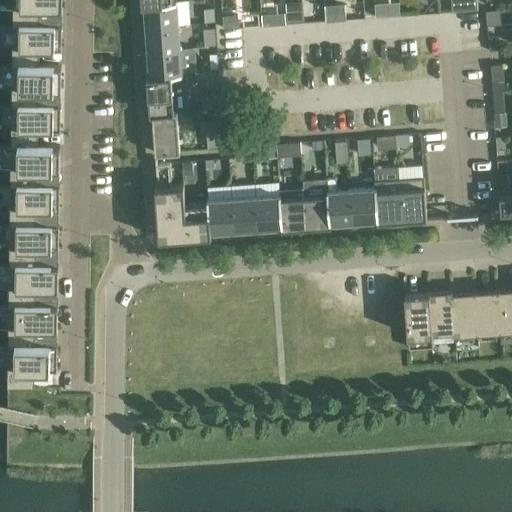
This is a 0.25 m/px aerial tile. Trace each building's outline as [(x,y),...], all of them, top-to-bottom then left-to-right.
[(13,26),(13,28),(20,28),(20,27),(40,27),(62,27),(62,0),(20,0),(20,8),(13,8),(13,26)] [(171,0),(142,2),(142,4),(145,4),(146,24),(179,22),(177,0),(171,0)] [(477,0),(451,0),(452,11),(478,9),(477,0)] [(388,3),(376,4),(377,16),(389,15),(388,3)] [(259,10),(260,21),(298,20),(298,9),(259,10)] [(179,22),(146,24),(148,49),(180,47),(179,22)] [(12,66),(12,67),(19,67),(26,67),(39,67),(39,65),(39,50),(62,50),(62,27),(40,27),(20,27),(20,28),(19,48),(13,48),(12,66)] [(180,47),(148,49),(150,74),(182,72),(180,47)] [(500,63),(490,63),(491,91),(501,90),(500,63)] [(12,106),(12,107),(19,108),(19,107),(39,107),(61,107),(61,106),(61,66),(39,65),(39,67),(26,67),(19,67),(19,89),(12,89),(12,106)] [(150,74),(147,74),(150,114),(153,114),(177,112),(177,111),(174,111),(172,74),(182,73),(182,72),(150,74)] [(11,146),(11,147),(18,148),(18,147),(19,147),(38,147),(38,146),(38,145),(38,130),(61,131),(61,107),(39,107),(19,107),(19,108),(18,129),(11,129),(11,146)] [(177,112),(153,114),(156,153),(180,151),(177,112)] [(323,140),(312,141),(313,150),(323,149),(323,140)] [(11,186),(11,187),(17,188),(17,187),(24,187),(37,187),(37,185),(38,171),(60,171),(60,146),(38,145),(38,146),(38,147),(19,147),(18,147),(18,148),(18,169),(11,169),(11,186)] [(252,145),(240,146),(241,157),(253,156),(252,145)] [(214,159),(205,159),(206,168),(214,168),(214,159)] [(171,162),(157,163),(157,170),(157,171),(171,170),(171,169),(171,162)] [(172,176),(158,177),(158,185),(172,184),(172,176)] [(424,176),(399,178),(402,220),(427,218),(424,176)] [(328,177),(303,179),(304,187),(305,195),(307,227),(331,225),(331,222),(329,194),(328,177)] [(336,177),(328,177),(329,194),(331,222),(354,221),(352,189),(337,190),(336,177)] [(399,178),(375,180),(375,188),(377,219),(378,222),(402,220),(399,178)] [(158,185),(155,185),(159,238),(188,236),(186,204),(184,183),(172,184),(158,185)] [(10,226),(10,227),(17,227),(17,226),(28,227),(37,227),(37,225),(37,210),(59,210),(60,186),(37,185),(37,187),(24,187),(17,187),(17,188),(17,208),(10,208),(10,226)] [(304,187),(279,189),(279,194),(282,226),(282,229),(307,227),(305,195),(304,187)] [(375,188),(352,189),(354,221),(377,219),(375,188)] [(279,194),(256,196),(259,228),(282,226),(279,194)] [(509,195),(500,196),(500,204),(510,204),(509,195)] [(256,196),(233,197),(236,229),(259,228),(256,196)] [(233,197),(209,199),(211,231),(236,229),(233,197)] [(208,202),(186,204),(188,236),(211,234),(211,231),(209,199),(208,199),(208,202)] [(510,204),(500,204),(501,213),(510,212),(510,204)] [(10,266),(10,267),(16,267),(16,266),(17,266),(36,267),(36,266),(36,265),(37,251),(59,251),(59,226),(37,225),(37,227),(28,227),(17,226),(17,227),(17,249),(10,249),(10,266)] [(9,306),(9,307),(16,307),(16,306),(36,306),(45,307),(58,307),(59,266),(36,265),(36,266),(36,267),(17,266),(16,266),(16,267),(16,288),(9,288),(9,306)] [(511,287),(497,289),(500,331),(511,329),(511,287)] [(452,289),(429,291),(432,333),(454,331),(455,331),(452,289)] [(452,289),(455,331),(454,331),(454,334),(478,332),(475,297),(475,290),(453,292),(452,289)] [(497,289),(475,290),(475,297),(478,332),(500,331),(497,289)] [(429,291),(405,292),(408,335),(432,333),(429,291)] [(272,292),(154,300),(157,339),(156,339),(159,382),(188,380),(187,372),(277,365),(272,292)] [(8,347),(8,348),(15,348),(15,346),(33,347),(35,347),(38,347),(57,347),(58,307),(45,307),(36,306),(16,306),(16,307),(15,329),(9,329),(8,347)] [(8,368),(8,387),(50,388),(51,371),(57,371),(57,347),(38,347),(35,347),(33,347),(15,346),(15,348),(15,368),(8,368)]
